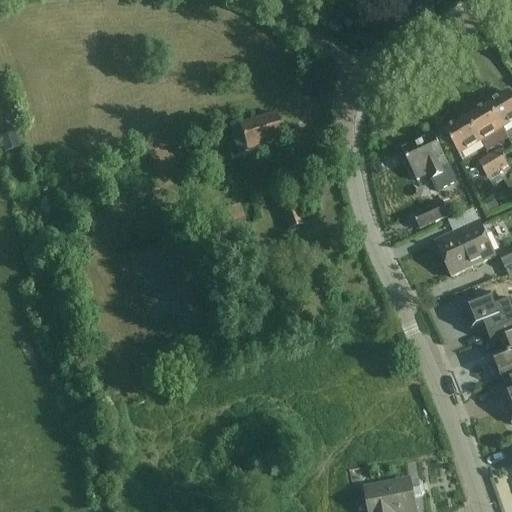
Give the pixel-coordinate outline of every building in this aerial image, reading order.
[(489,107),(503,132),(511,127),(511,98),(510,95),(489,107)] [(482,145),(503,132),(489,107),(467,121),(482,145)] [(236,156),(284,142),(276,115),(235,127),(234,123),(227,125),(236,156)] [(460,159),(482,145),(467,121),(445,134),(460,159)] [(13,134),(0,138),(0,139),(4,152),(17,148),(19,147),(15,133),(13,134)] [(434,138),(415,147),(403,153),(417,183),(429,177),(432,184),(445,178),(442,172),(449,169),(434,138)] [(490,159),(499,173),(510,167),(501,153),(490,159)] [(488,180),(499,173),(490,159),(479,166),(488,180)] [(66,171),(43,178),(56,224),(80,217),(66,171)] [(293,193),(301,216),(315,211),(307,188),(293,193)] [(289,231),(300,227),(289,194),(278,198),(289,231)] [(495,202),(486,207),(489,214),(499,209),(495,202)] [(442,205),(415,217),(413,219),(420,233),(449,219),(442,205)] [(452,281),(496,260),(479,225),(436,245),(452,281)] [(511,251),(500,257),(509,278),(511,277),(511,251)] [(491,342),(511,334),(511,305),(502,309),(496,295),(463,308),(472,331),(485,326),(491,342)] [(506,382),(511,379),(511,334),(491,342),(491,343),(500,340),(506,356),(494,360),(503,384),(506,382)] [(468,351),(476,375),(494,369),(487,345),(468,351)] [(511,379),(506,382),(510,381),(511,386),(511,397),(503,401),(511,423),(511,379)] [(475,410),(495,405),(491,394),(472,400),(475,410)] [(118,397),(107,400),(111,413),(121,410),(118,397)] [(369,511),(415,511),(413,498),(421,497),(424,493),(423,486),(419,483),(410,485),(410,483),(365,491),(369,511)]
